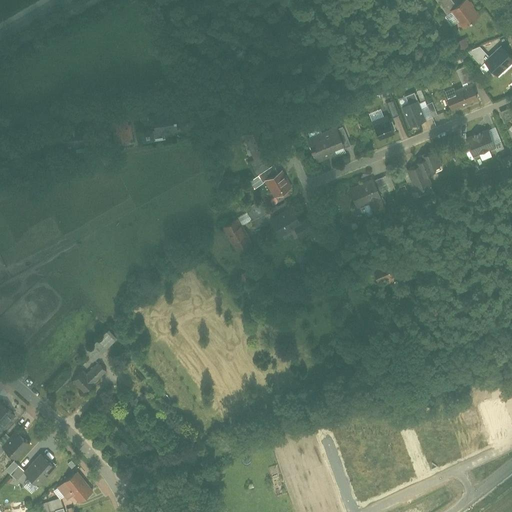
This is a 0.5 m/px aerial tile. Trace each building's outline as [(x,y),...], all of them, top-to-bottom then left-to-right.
[(468,0),(466,0),(451,12),(465,30),(482,17),(468,0)] [(511,65),(511,55),(500,44),(483,61),(500,77),(511,65)] [(459,68),(462,83),(472,80),(468,66),(459,68)] [(446,92),(453,110),(480,100),(473,82),(446,92)] [(389,102),(393,115),(398,114),(394,100),(389,102)] [(418,101),(403,107),(411,128),(426,123),(418,101)] [(179,131),(176,110),(152,114),(156,135),(179,131)] [(373,122),(379,139),(397,133),(391,116),(373,122)] [(133,141),(130,118),(112,120),(115,143),(133,141)] [(272,152),(261,127),(244,134),(256,159),(272,152)] [(339,127),(308,138),(317,164),(348,153),(339,127)] [(144,131),(145,142),(156,141),(155,130),(144,131)] [(493,148),(487,131),(468,138),(474,155),(493,148)] [(90,150),(87,132),(59,136),(62,154),(90,150)] [(17,148),(0,150),(0,164),(0,165),(19,162),(17,148)] [(403,170),(411,193),(430,187),(426,176),(434,174),(433,170),(441,167),(435,151),(427,154),(428,158),(420,160),(421,164),(403,170)] [(290,187),(281,171),(260,184),(269,200),(290,187)] [(380,200),(373,178),(350,186),(357,207),(380,200)] [(294,207),(271,218),(280,236),(303,224),(294,207)] [(253,242),(238,217),(222,227),(237,252),(253,242)] [(312,224),(299,231),(303,238),(316,231),(312,224)] [(368,254),(348,263),(356,282),(376,273),(368,254)] [(376,267),(381,280),(402,272),(397,259),(376,267)] [(88,351),(96,360),(119,339),(110,330),(88,351)] [(84,370),(73,381),(85,393),(107,371),(99,363),(88,374),(84,370)] [(0,432),(16,414),(0,400),(0,432)] [(483,410),(494,437),(511,429),(511,421),(505,402),(483,410)] [(457,425),(465,449),(481,444),(473,419),(457,425)] [(359,421),(336,428),(341,446),(365,439),(359,421)] [(422,436),(432,465),(451,459),(447,448),(454,446),(448,429),(440,432),(442,437),(434,440),(431,433),(422,436)] [(31,444),(18,432),(4,448),(17,460),(31,444)] [(292,445),(289,446),(295,467),(322,459),(316,437),(309,439),(307,432),(290,437),(292,445)] [(58,467),(42,452),(25,471),(41,486),(58,467)] [(363,470),(352,473),(360,497),(366,495),(366,493),(376,490),(375,488),(384,485),(378,470),(364,474),(363,470)] [(95,490),(80,471),(58,487),(68,500),(73,496),(78,503),(95,490)] [(511,483),(503,491),(511,501),(511,483)] [(57,511),(57,509),(64,507),(62,498),(43,502),(44,511),(57,511)]
